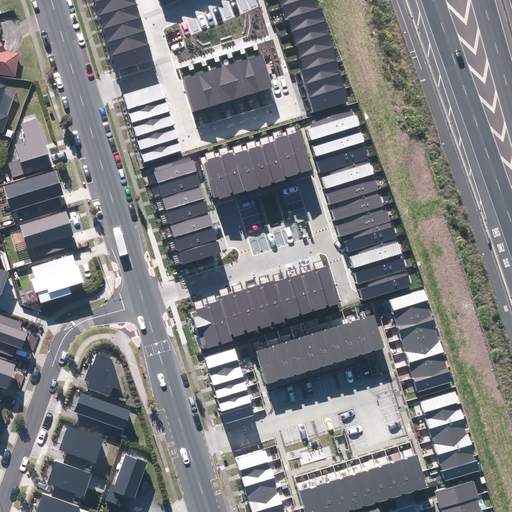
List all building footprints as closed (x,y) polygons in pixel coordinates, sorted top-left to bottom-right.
[(99,15),(136,4),(135,0),(99,0),(95,1),(99,15)] [(306,0),(269,0),(273,10),(306,0)] [(317,11),(313,0),(306,0),(273,10),(277,23),(317,11)] [(103,28),(140,17),(136,4),(99,15),(103,28)] [(321,24),(317,11),(277,23),(281,36),(321,24)] [(107,42),(144,31),(140,17),(103,28),(107,42)] [(325,36),(321,24),(281,36),(285,49),(325,36)] [(111,55),(148,44),(144,31),(107,42),(111,55)] [(329,49),(325,36),(285,49),(289,62),(329,49)] [(0,72),(16,76),(19,51),(6,49),(7,45),(0,43),(0,72)] [(115,71),(153,61),(148,44),(111,55),(115,71)] [(333,62),(329,49),(289,62),(294,75),(333,62)] [(256,92),(269,88),(259,54),(246,58),(256,92)] [(243,96),(256,92),(246,58),(233,62),(243,96)] [(231,99),(243,96),(233,62),(220,66),(231,99)] [(337,75),(333,62),(294,75),(298,88),(337,75)] [(218,103),(231,99),(220,66),(208,70),(218,103)] [(205,107),(218,103),(208,70),(195,74),(205,107)] [(192,111),(205,107),(195,74),(182,78),(192,111)] [(341,88),(337,75),(298,88),(302,100),(341,88)] [(160,83),(123,95),(128,109),(165,98),(160,83)] [(0,130),(15,91),(0,84),(0,130)] [(345,101),(341,88),(302,100),(306,113),(345,101)] [(165,98),(128,109),(132,123),(169,111),(165,98)] [(308,129),(312,140),(317,138),(355,127),(359,125),(356,115),(354,115),(351,109),(313,120),(315,127),(308,129)] [(169,111),(132,123),(137,136),(174,125),(169,111)] [(28,144),(15,147),(19,165),(54,157),(43,116),(22,122),(28,144)] [(174,125),(137,136),(141,150),(178,138),(174,125)] [(312,146),(315,156),(323,154),(361,142),(362,142),(359,131),(357,132),(355,127),(317,138),(319,144),(312,146)] [(301,131),(290,134),(301,172),(301,173),(312,170),(301,131)] [(276,142),(286,176),(287,177),(299,174),(298,172),(301,172),(290,134),(275,139),(276,142)] [(178,138),(141,150),(145,162),(182,151),(178,138)] [(264,147),(274,182),(275,183),(286,180),(285,177),(286,176),(276,142),(263,145),(264,147)] [(318,162),(321,172),(329,170),(367,158),(368,158),(365,147),(363,148),(361,142),(323,154),(325,160),(318,162)] [(249,149),(249,151),(260,186),(261,188),(272,185),(271,183),(274,182),(264,147),(260,148),(260,146),(249,149)] [(235,153),(247,190),(247,192),(258,188),(258,187),(260,186),(249,151),(247,152),(247,150),(235,153)] [(222,156),(221,157),(233,193),(233,195),(245,192),(245,191),(247,190),(235,153),(233,154),(233,152),(222,155),(222,156)] [(233,193),(221,157),(219,157),(219,156),(207,160),(208,162),(202,164),(213,199),(218,197),(219,200),(231,196),(231,193),(233,193)] [(196,171),(193,160),(191,160),(190,157),(154,168),(155,171),(154,171),(157,183),(159,182),(194,172),(196,171)] [(330,175),(321,177),(325,189),(333,186),(371,174),(373,174),(370,163),(369,163),(367,158),(329,170),(330,175)] [(4,184),(12,211),(66,194),(58,168),(4,184)] [(201,185),(197,174),(195,175),(194,172),(159,182),(159,185),(158,185),(161,197),(163,196),(199,185),(201,185)] [(373,180),(371,174),(333,186),(334,191),(326,193),(329,204),(338,202),(376,190),(378,189),(375,179),(373,180)] [(205,198),(202,187),(199,188),(199,185),(163,196),(164,198),(162,198),(166,210),(167,209),(203,199),(205,198)] [(376,190),(338,202),(340,208),(332,210),(334,220),(344,217),(381,205),(383,205),(380,195),(378,195),(376,190)] [(209,212),(206,201),(203,202),(203,199),(167,209),(168,212),(166,212),(170,224),(171,223),(207,213),(209,212)] [(381,205),(344,217),(346,223),(336,226),(339,237),(353,233),(389,222),(391,221),(387,210),(383,212),(381,205)] [(32,252),(36,264),(77,251),(64,208),(16,222),(26,254),(32,252)] [(213,225),(210,215),(208,215),(207,213),(171,223),(172,225),(171,226),(174,237),(175,236),(211,226),(213,225)] [(389,222),(353,233),(355,239),(345,242),(348,252),(357,249),(395,237),(396,237),(393,227),(391,227),(389,222)] [(217,239),(214,229),(212,229),(211,226),(175,236),(176,239),(175,240),(178,251),(180,250),(216,240),(217,239)] [(395,237),(357,249),(359,254),(348,257),(352,269),(361,266),(399,254),(401,253),(398,242),(397,243),(395,237)] [(182,264),(221,253),(218,242),(216,242),(216,240),(180,250),(181,253),(179,253),(182,264)] [(73,285),(86,281),(77,251),(36,264),(30,265),(42,303),(76,293),(73,285)] [(401,260),(399,254),(361,266),(362,270),(354,272),(358,284),(367,281),(406,270),(403,260),(401,260)] [(323,266),(310,270),(321,307),(335,303),(323,266)] [(310,270),(296,274),(308,311),(321,307),(310,270)] [(406,270),(367,281),(368,287),(358,290),(362,301),(411,286),(406,270)] [(296,274),(283,278),(295,316),(308,311),(296,274)] [(283,278),(270,282),(282,320),(295,316),(283,278)] [(269,279),(256,284),(268,324),(282,320),(270,282),(269,279)] [(256,284),(242,288),(255,328),(268,324),(256,284)] [(383,298),(388,311),(426,299),(421,286),(383,298)] [(242,288),(229,292),(242,332),(255,328),(242,288)] [(216,296),(217,299),(228,336),(242,332),(229,292),(216,296)] [(217,299),(203,303),(204,306),(216,343),(229,339),(228,336),(217,299)] [(388,311),(392,324),(430,312),(426,299),(388,311)] [(204,306),(191,310),(203,347),(216,343),(204,306)] [(364,315),(375,353),(389,349),(378,311),(364,315)] [(0,339),(26,348),(31,331),(22,328),(24,321),(0,312),(0,339)] [(392,324),(396,337),(434,326),(430,312),(392,324)] [(350,320),(361,358),(375,353),(364,315),(350,320)] [(336,324),(347,362),(361,358),(350,320),(336,324)] [(322,328),(333,366),(347,362),(336,324),(322,328)] [(396,337),(400,350),(438,339),(434,326),(396,337)] [(308,332),(319,370),(333,366),(322,328),(308,332)] [(294,336),(305,374),(319,370),(308,332),(294,336)] [(280,341),(291,378),(305,374),(294,336),(280,341)] [(400,350),(404,364),(442,352),(438,339),(400,350)] [(266,345),(277,383),(291,378),(280,341),(266,345)] [(201,368),(238,357),(234,342),(197,354),(201,368)] [(252,349),(263,387),(277,383),(266,345),(252,349)] [(87,389),(114,399),(119,389),(113,387),(117,379),(112,359),(110,359),(111,355),(100,352),(99,355),(95,354),(92,365),(90,365),(84,380),(90,382),(87,389)] [(404,364),(408,377),(446,365),(442,352),(404,364)] [(0,355),(0,383),(8,387),(17,362),(0,355)] [(206,382),(243,371),(238,357),(201,368),(206,382)] [(408,377),(412,390),(450,378),(446,365),(408,377)] [(210,397),(247,385),(243,371),(206,382),(210,397)] [(215,411),(252,399),(247,385),(210,397),(215,411)] [(416,398),(420,412),(459,399),(455,385),(416,398)] [(124,430),(131,410),(81,392),(74,412),(80,414),(77,423),(116,437),(119,428),(124,430)] [(219,425),(256,414),(252,399),(215,411),(219,425)] [(420,412),(425,426),(464,413),(459,399),(420,412)] [(425,426),(429,440),(468,427),(464,413),(425,426)] [(63,463),(84,471),(87,461),(94,463),(103,439),(67,426),(58,450),(67,453),(63,463)] [(429,440),(434,454),(473,441),(468,427),(429,440)] [(434,454),(438,468),(477,455),(473,441),(434,454)] [(228,452),(233,466),(269,456),(264,442),(228,452)] [(412,446),(401,449),(414,490),(425,487),(412,446)] [(401,449),(388,453),(400,495),(414,490),(401,449)] [(388,453),(374,457),(386,499),(400,495),(388,453)] [(105,500),(124,506),(128,496),(134,499),(147,463),(125,455),(114,485),(111,483),(105,500)] [(438,468),(443,482),(482,469),(477,455),(438,468)] [(233,466),(237,480),(273,469),(269,456),(233,466)] [(374,457),(360,462),(373,503),(386,499),(374,457)] [(52,497),(73,504),(75,497),(83,499),(92,473),(84,471),(63,463),(56,461),(47,484),(55,487),(52,497)] [(360,462),(346,466),(359,507),(373,503),(360,462)] [(346,466),(332,470),(345,511),(359,507),(346,466)] [(237,480),(241,494),(277,483),(273,469),(237,480)] [(332,470),(319,474),(330,511),(343,511),(345,511),(332,470)] [(330,511),(319,474),(305,478),(315,511),(330,511)] [(315,511),(305,478),(291,483),(300,511),(315,511)] [(479,497),(473,481),(436,492),(441,509),(441,508),(476,497),(479,497)] [(241,494),(245,508),(281,497),(277,483),(241,494)] [(76,511),(79,506),(73,504),(52,497),(43,493),(36,511),(76,511)] [(245,508),(246,511),(283,511),(285,511),(281,497),(245,508)] [(481,511),(476,497),(441,508),(442,511),(481,511)]
